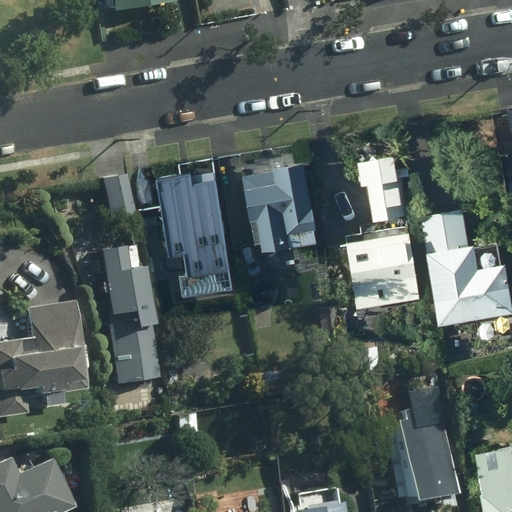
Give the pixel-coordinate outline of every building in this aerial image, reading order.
[(171,0),(108,0),(110,8),(171,0)] [(511,106),(503,108),(507,129),(493,132),(497,153),(511,150),(511,106)] [(354,181),(361,181),(364,217),(404,213),(400,175),(392,176),(390,153),(352,157),(354,181)] [(253,246),(311,236),(298,160),(266,165),(267,168),(238,173),(240,185),(236,185),(241,216),(248,214),(253,246)] [(183,169),(149,174),(160,248),(219,240),(207,175),(185,180),(183,169)] [(119,172),(90,175),(97,223),(125,219),(119,172)] [(465,240),(458,206),(416,214),(422,247),(418,248),(430,324),(510,311),(502,261),(493,263),(490,241),(467,245),(466,239),(465,240)] [(404,229),(341,239),(350,307),(416,298),(404,229)] [(107,244),(80,247),(91,313),(95,312),(106,383),(148,376),(126,264),(111,267),(107,244)] [(71,387),(55,298),(11,305),(12,315),(0,316),(0,413),(17,411),(14,396),(71,387)] [(377,348),(353,349),(354,375),(378,373),(377,348)] [(386,417),(379,418),(390,499),(423,494),(425,508),(442,505),(427,397),(414,399),(415,405),(385,409),(386,417)] [(477,487),(472,488),(476,511),(511,511),(511,443),(471,451),(477,487)] [(0,462),(0,511),(45,511),(58,506),(34,457),(5,472),(0,462)] [(371,511),(367,488),(341,492),(344,511),(371,511)] [(339,511),(337,500),(290,508),(291,511),(339,511)]
